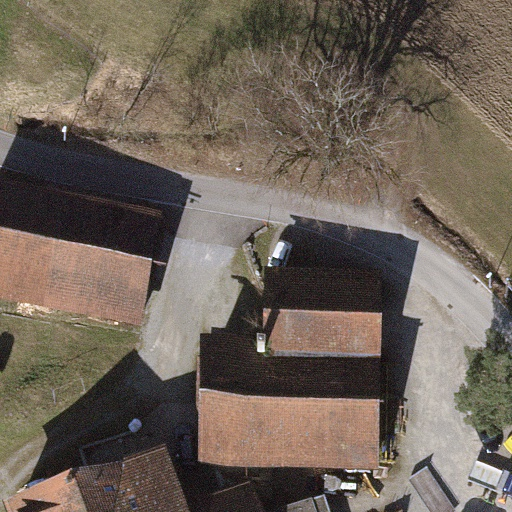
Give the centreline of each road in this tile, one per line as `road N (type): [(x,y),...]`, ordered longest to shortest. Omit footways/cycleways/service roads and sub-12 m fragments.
road 1 (residential): [(0,152),(62,176),(321,222),(422,269),(511,345)]
road 2 (track): [(468,511),(454,503),(445,345),(422,269)]
